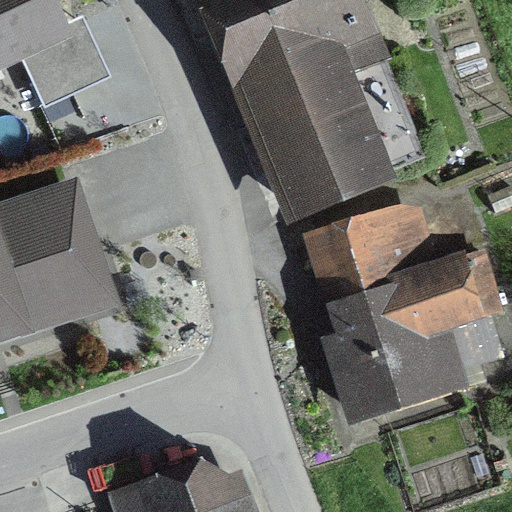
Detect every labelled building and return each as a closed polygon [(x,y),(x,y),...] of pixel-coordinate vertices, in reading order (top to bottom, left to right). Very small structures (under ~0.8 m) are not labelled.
[(0,0),(0,67),(66,37),(49,0),(0,0)] [(357,23),(347,0),(211,0),(298,210),(389,173),(388,172),(423,157),(367,19),(357,23)] [(0,215),(0,331),(104,295),(69,192),(0,215)] [(392,218),(317,242),(347,334),(331,339),(354,412),(460,379),(442,324),(496,308),(480,256),(430,271),(414,218),(392,218)] [(258,511),(238,458),(114,505),(116,511),(258,511)]
